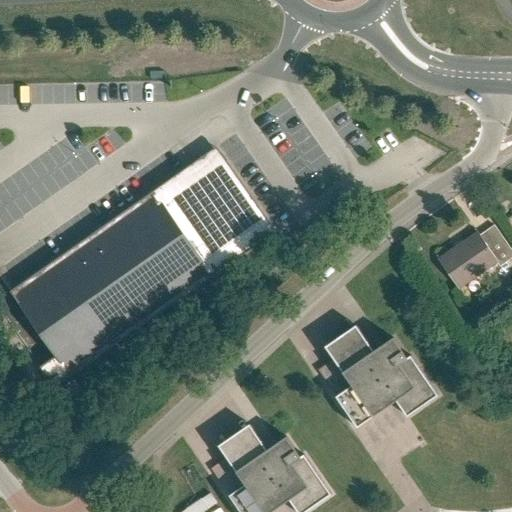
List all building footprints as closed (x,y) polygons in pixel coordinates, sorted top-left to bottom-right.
[(56,357),(41,368),(40,368),(54,388),(70,377),(74,375),(277,232),(259,208),(245,218),(216,176),(199,188),(186,169),(14,290),(13,290),(12,291),(58,356),(56,357)] [(440,260),(460,290),(499,264),(501,268),(511,260),(511,251),(496,227),(481,237),(479,234),(440,260)] [(477,321),(468,307),(457,315),(466,328),(477,321)] [(319,371),(358,429),(398,403),(409,418),(440,397),(413,357),(409,360),(396,339),(385,346),(386,348),(377,353),(359,326),(327,347),(336,360),(319,371)] [(213,471),(241,511),(276,511),(291,502),(298,511),(310,511),(333,496),(306,456),(302,459),(289,439),(278,446),(279,447),(270,453),(252,426),(220,447),(229,460),(213,471)]
